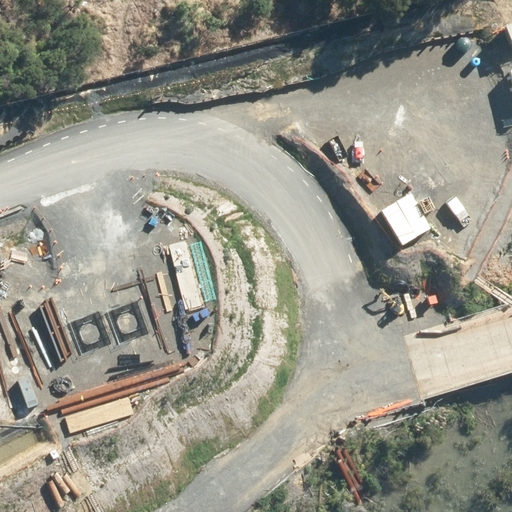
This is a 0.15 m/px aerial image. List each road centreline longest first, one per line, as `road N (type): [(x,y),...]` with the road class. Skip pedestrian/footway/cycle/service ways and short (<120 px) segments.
road 1 (trunk): [(511,192),(0,340)]
road 2 (trunk): [(0,290),(511,143)]
road 3 (track): [(414,358),(366,337),(306,231),(281,198),(242,170),(201,154),(145,150),(87,157),(0,183)]
